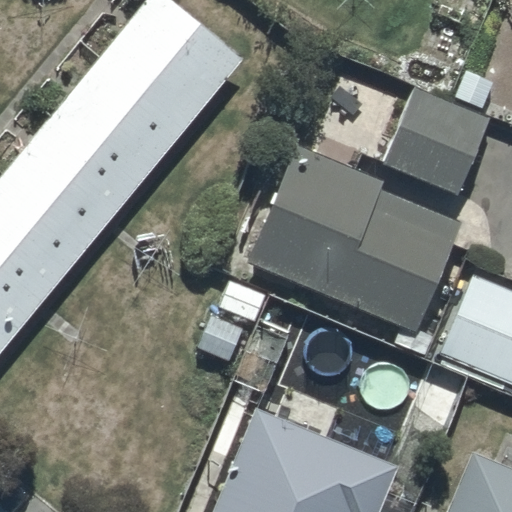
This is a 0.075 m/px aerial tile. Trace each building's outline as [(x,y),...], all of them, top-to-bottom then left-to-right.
[(183,0),(137,0),(0,160),(0,342),(247,54),(183,0)] [(373,172),(290,137),(243,254),(412,323),(457,213),(448,209),(487,113),(410,82),(373,172)] [(511,282),(471,265),(437,344),(511,376),(511,282)] [(370,511),(393,458),(328,432),(337,410),(287,389),(279,410),(253,399),(207,511),(370,511)] [(511,511),(511,461),(471,444),(442,511),(511,511)]
